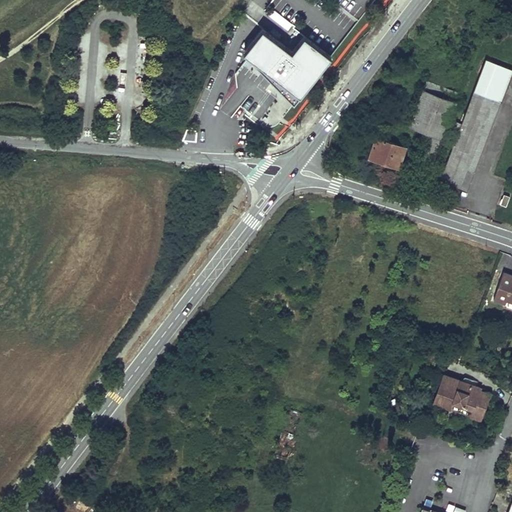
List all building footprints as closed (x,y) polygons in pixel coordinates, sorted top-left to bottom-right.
[(272,8),(267,14),(288,30),(292,25),(272,8)] [(331,56),(304,36),(292,52),(263,29),(242,52),(271,79),(274,76),(279,80),(274,85),(294,104),(331,56)] [(279,80),(274,76),(271,79),(242,52),(274,85),(279,80)] [(489,116),(496,98),(503,100),(511,75),(511,68),(488,59),(476,90),(464,123),(457,121),(448,144),(455,147),(443,180),(463,187),(469,169),(476,172),(496,118),(489,116)] [(456,100),(459,91),(427,79),(423,88),(456,100)] [(433,161),(456,100),(423,88),(415,109),(410,122),(432,131),(423,157),(433,161)] [(503,100),(496,98),(489,116),(496,118),(503,100)] [(406,142),(409,133),(401,130),(398,138),(406,142)] [(398,165),(405,145),(376,135),(369,155),(398,165)] [(469,169),(463,187),(470,190),(476,172),(469,169)] [(510,197),(504,195),(500,204),(506,207),(510,197)] [(511,276),(511,272),(511,271),(500,268),(491,296),(503,300),(504,297),(511,300),(511,276)] [(511,300),(504,297),(503,300),(502,303),(511,306),(511,300)] [(478,383),(467,380),(466,382),(457,379),(458,377),(441,371),(436,384),(454,390),(451,398),(470,405),(468,411),(478,415),(487,389),(477,386),(478,383)] [(469,375),(462,373),(461,373),(460,374),(459,375),(458,377),(457,379),(466,382),(467,380),(469,375)] [(454,390),(436,384),(431,399),(449,405),(451,398),(454,390)] [(283,473),(303,413),(287,408),(267,468),(283,473)] [(88,511),(92,507),(75,497),(65,511),(88,511)]
